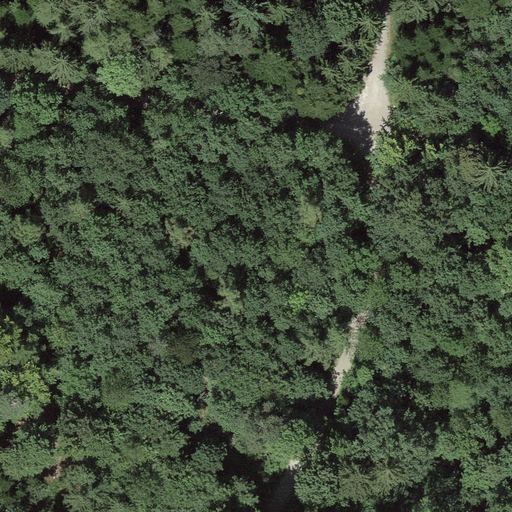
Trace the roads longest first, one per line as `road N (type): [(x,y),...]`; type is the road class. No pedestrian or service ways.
road 1 (track): [(273,511),(348,360),(364,307),(385,136),(387,0)]
road 2 (track): [(0,86),(511,155)]
